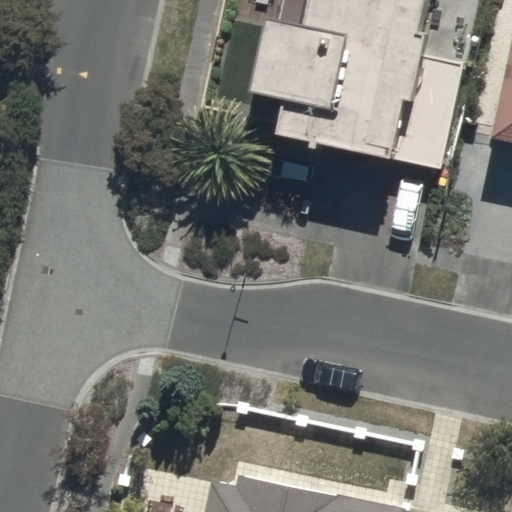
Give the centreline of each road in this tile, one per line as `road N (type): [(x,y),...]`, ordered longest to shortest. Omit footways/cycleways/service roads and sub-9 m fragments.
road 1 (residential): [(60,293),(511,372)]
road 2 (residential): [(131,0),(60,293)]
road 3 (residential): [(60,293),(0,511)]
